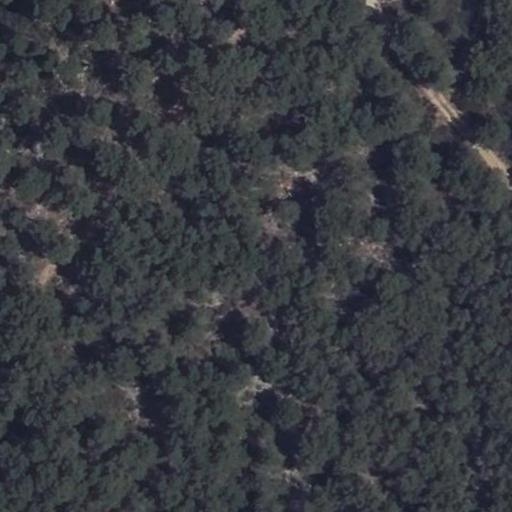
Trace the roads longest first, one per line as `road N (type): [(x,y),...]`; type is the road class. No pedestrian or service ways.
road 1 (track): [(243,0),(38,332),(0,365)]
road 2 (track): [(380,0),(511,138)]
